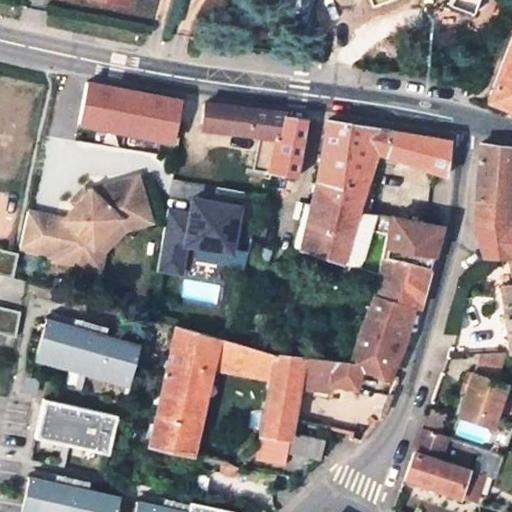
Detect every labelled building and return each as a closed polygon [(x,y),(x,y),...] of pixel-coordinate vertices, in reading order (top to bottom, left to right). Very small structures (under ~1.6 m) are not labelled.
[(511,38),(488,102),(511,111),(511,38)] [(174,142),(182,101),(60,78),(52,118),(174,142)] [(204,103),(202,128),(261,136),(254,172),(296,179),(307,119),(281,116),(281,113),(204,103)] [(299,250),(377,275),(373,295),(413,307),(417,308),(438,236),(438,225),(370,213),(360,211),(363,188),(373,190),(379,152),(445,178),(449,141),(325,119),(312,195),(299,250)] [(507,147),(480,144),(473,223),(502,225),(505,172),(507,147)] [(26,211),(19,247),(54,254),(53,260),(87,267),(91,245),(118,216),(145,206),(136,177),(89,190),(61,219),(26,211)] [(370,213),(373,190),(363,188),(360,211),(370,213)] [(193,210),(168,206),(159,271),(187,275),(192,247),(240,254),(248,202),(195,194),(193,210)] [(87,267),(99,270),(103,249),(125,228),(149,220),(145,206),(118,216),(91,245),(87,267)] [(511,257),(511,225),(502,225),(473,223),(483,256),(511,258),(511,257)] [(0,276),(5,277),(10,252),(0,249),(0,276)] [(5,277),(12,279),(17,254),(10,252),(5,277)] [(271,323),(281,327),(293,284),(301,258),(293,256),(287,273),(283,272),(281,280),(271,323)] [(511,284),(501,285),(508,353),(511,352),(511,284)] [(331,384),(354,389),(360,370),(389,378),(401,350),(413,307),(373,295),(349,363),(303,357),(300,377),(309,379),(331,384)] [(0,333),(7,335),(13,310),(0,307),(0,333)] [(7,335),(15,337),(19,311),(13,310),(7,335)] [(84,330),(46,318),(34,363),(128,389),(139,346),(84,330)] [(147,447),(183,455),(187,434),(202,369),(209,335),(174,325),(147,447)] [(209,335),(202,369),(269,382),(274,354),(209,335)] [(506,353),(481,353),(474,374),(496,381),(506,353)] [(269,382),(260,435),(289,440),(290,435),(293,417),(297,391),(300,377),(303,357),(274,354),(269,382)] [(474,374),(468,372),(462,387),(467,389),(458,416),(491,427),(505,385),(496,381),(474,374)] [(308,392),(309,379),(300,377),(297,391),(308,392)] [(309,379),(308,392),(310,392),(329,395),(331,384),(309,379)] [(305,420),(310,392),(308,392),(297,391),(293,417),(300,418),(305,420)] [(117,416),(44,401),(36,439),(109,456),(117,416)] [(438,434),(444,418),(427,412),(421,428),(438,434)] [(290,435),(297,436),(300,418),(293,417),(290,435)] [(438,434),(421,428),(404,477),(471,502),(476,489),(463,484),(468,470),(440,460),(447,437),(438,434)] [(289,440),(287,453),(315,459),(319,438),(300,433),(300,437),(297,436),(290,435),(289,440)] [(187,434),(183,455),(191,457),(196,436),(187,434)] [(255,461),(285,466),(287,453),(289,440),(260,435),(255,461)] [(190,468),(202,470),(203,458),(193,456),(190,468)] [(224,461),(218,472),(225,477),(236,468),(224,461)] [(476,489),(481,475),(468,470),(463,484),(476,489)] [(116,511),(119,496),(29,477),(21,511),(116,511)] [(189,511),(136,501),(133,511),(232,511),(192,504),(189,511)]
